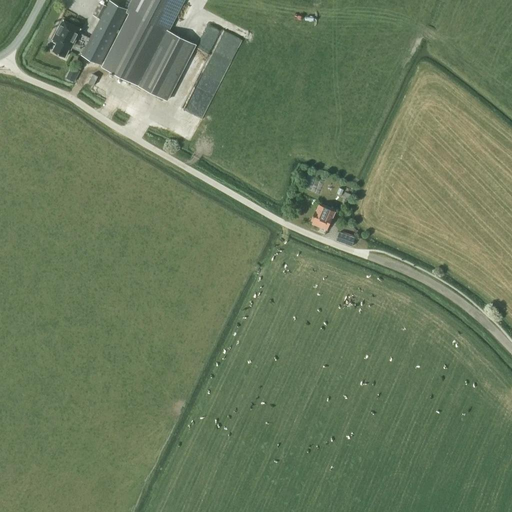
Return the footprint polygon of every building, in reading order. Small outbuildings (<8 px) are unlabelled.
[(100,2),(93,15),(100,19),(82,55),(100,64),(117,32),(119,34),(102,67),(167,100),(196,44),(168,30),(183,0),(132,0),(127,9),(131,11),(121,30),(118,29),(128,10),(127,10),(110,0),(107,6),(100,2)] [(63,20),(52,40),(57,43),(53,50),(66,57),(70,49),(71,50),(81,29),(63,20)] [(205,74),(222,30),(207,23),(189,67),(205,74)] [(93,74),(88,83),(93,85),(98,76),(93,74)] [(320,203),(317,212),(316,211),(312,221),(315,222),(314,225),(327,230),(335,210),(320,203)] [(336,240),(352,246),(355,237),(339,232),(336,240)]
